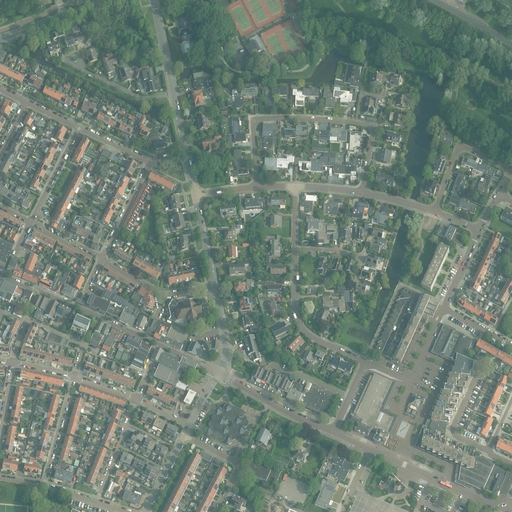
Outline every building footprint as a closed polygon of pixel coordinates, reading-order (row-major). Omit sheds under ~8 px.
[(288,0),(293,11),(299,8),(296,0),(288,0)] [(181,28),(178,28),(180,38),(192,36),(190,27),(190,26),(188,27),(186,20),(179,21),(181,28)] [(78,43),(75,34),(69,36),(70,39),(64,40),(67,47),(72,46),(72,45),(78,43)] [(246,47),(251,57),(255,55),(259,64),(268,59),(264,51),(260,52),(259,51),(262,49),(257,41),(246,47)] [(50,42),(46,43),(47,46),(50,53),(59,50),(57,42),(51,45),(50,42)] [(97,61),(93,50),(85,53),(88,64),(97,61)] [(108,60),(102,61),(106,75),(114,73),(111,65),(117,63),(115,57),(109,59),(108,60)] [(348,66),(345,83),(350,84),(358,86),(359,81),(361,68),(348,66)] [(10,79),(13,73),(10,71),(12,69),(9,68),(8,70),(5,76),(10,79)] [(131,80),(127,69),(119,72),(123,83),(131,80)] [(152,82),(150,70),(141,72),(142,79),(141,79),(143,85),(144,84),(145,89),(146,94),(154,92),(151,82),(152,82)] [(26,81),(23,79),(24,78),(21,77),(23,74),(20,72),(18,75),(16,81),(21,84),(20,86),(23,87),(26,81)] [(387,82),(388,74),(380,73),(380,76),(372,75),(370,84),(382,86),(383,81),(387,82)] [(398,88),(401,77),(395,75),(395,74),(388,73),(388,74),(387,82),(386,84),(390,84),(390,86),(398,88)] [(214,84),(213,78),(210,78),(210,77),(203,74),(199,75),(197,75),(194,76),(195,81),(195,86),(194,86),(195,89),(198,89),(201,88),(202,91),(214,89),(213,84),(214,84)] [(33,87),(37,80),(31,77),(29,82),(26,81),(23,87),(26,88),(27,85),(33,87)] [(39,90),(44,80),(38,77),(37,80),(33,87),(39,90)] [(48,97),(51,90),(51,91),(45,88),(42,94),(48,97)] [(204,102),(202,91),(201,88),(198,89),(198,92),(193,93),(193,96),(194,96),(196,108),(204,106),(205,105),(205,101),(204,102)] [(257,97),(257,88),(250,89),(250,90),(241,91),(241,94),(241,98),(244,98),(249,98),(249,97),(254,97),(257,97)] [(288,97),(288,88),(281,88),(281,89),(272,89),(272,96),(274,96),(274,97),(274,100),(278,100),(278,97),(288,97)] [(53,99),(56,93),(53,92),(54,90),(52,89),(51,90),(48,97),(53,99)] [(334,109),(335,99),(333,98),(332,98),(332,94),(328,94),(328,89),(324,89),(323,98),(326,99),(325,109),(334,109)] [(274,107),(274,100),(274,97),(274,96),(272,96),(266,96),(266,90),(262,91),(262,96),(265,96),(265,107),(274,107)] [(304,108),(305,97),(305,96),(303,96),(303,91),(293,90),(293,96),(296,96),(295,107),(304,108)] [(318,98),(319,90),(303,90),(303,91),(303,96),(305,96),(305,97),(318,98)] [(352,102),(353,95),(349,95),(350,93),(334,91),(333,98),(335,99),(349,100),(349,102),(352,102)] [(59,102),(62,96),(56,93),(53,99),(59,102)] [(244,109),(244,98),(241,98),(241,94),(238,94),(234,94),(235,102),(232,103),(228,103),(228,107),(232,107),(232,110),(244,109)] [(407,108),(409,99),(413,100),(414,96),(404,94),(404,98),(397,97),(396,106),(407,108)] [(64,105),(67,99),(62,96),(59,102),(64,105)] [(70,107),(74,98),(72,97),(71,97),(69,96),(67,99),(64,105),(70,107)] [(78,104),(75,103),(76,100),(74,99),(74,98),(70,107),(75,110),(78,104)] [(374,103),(366,101),(364,113),(372,115),(374,107),(377,107),(378,101),(375,100),(374,103)] [(10,111),(13,106),(6,102),(3,108),(10,111)] [(87,113),(91,104),(89,103),(88,105),(85,103),(81,111),(87,113)] [(92,116),(96,109),(97,106),(91,104),(87,113),(92,116)] [(0,113),(7,117),(10,112),(10,111),(3,108),(0,112),(0,113)] [(36,120),(37,118),(28,113),(26,119),(33,122),(34,119),(36,120)] [(402,128),(403,120),(402,120),(403,117),(394,115),(395,114),(390,113),(389,122),(393,122),(392,126),(402,128)] [(214,125),(213,121),(209,122),(207,114),(204,114),(205,116),(201,117),(202,118),(198,119),(200,130),(209,129),(208,126),(211,125),(214,125)] [(107,126),(110,120),(111,117),(106,115),(105,117),(104,117),(102,123),(107,126)] [(240,134),(239,118),(232,119),(233,135),(235,135),(240,134)] [(34,123),(33,122),(26,119),(23,125),(31,129),(34,123)] [(113,128),(117,120),(115,119),(113,121),(110,120),(107,126),(113,128)] [(118,131),(121,125),(118,124),(119,121),(117,120),(113,128),(118,131)] [(64,137),(66,132),(64,131),(65,128),(59,125),(58,128),(58,127),(56,132),(55,133),(64,137)] [(124,133),(127,128),(121,125),(118,131),(124,133)] [(132,130),(133,128),(128,125),(127,128),(124,133),(129,136),(131,133),(132,130)] [(141,127),(139,131),(141,132),(140,136),(146,139),(150,131),(149,131),(151,129),(146,126),(145,129),(141,127)] [(306,137),(307,130),(308,130),(308,127),(296,127),(296,130),(295,136),(306,137)] [(25,138),(27,132),(21,129),(18,134),(25,138)] [(295,136),(296,130),(284,129),(283,132),(284,132),(284,138),(295,139),(295,136)] [(341,134),(341,132),(342,132),(343,129),(330,129),(330,132),(330,138),(338,138),(341,138),(341,134)] [(330,138),(330,132),(318,131),(318,134),(319,134),(319,140),(330,141),(330,138)] [(399,143),(400,136),(393,134),(393,133),(388,132),(386,141),(399,143)] [(61,143),(64,137),(55,133),(54,134),(52,138),(54,140),(61,143)] [(362,143),(362,137),(363,137),(363,134),(350,133),(349,148),(349,151),(353,151),(353,149),(356,149),(356,147),(360,148),(360,142),(362,143)] [(22,143),(25,138),(18,134),(15,140),(22,143)] [(246,142),(246,134),(240,134),(235,135),(235,143),(246,142)] [(451,146),(454,136),(450,135),(449,137),(440,134),(439,139),(438,141),(447,145),(447,146),(449,147),(450,146),(451,146)] [(155,137),(150,138),(150,139),(151,144),(154,143),(155,150),(166,148),(165,141),(159,142),(158,137),(155,137)] [(273,150),(273,138),(269,138),(264,138),(263,149),(270,149),(269,150),(273,150)] [(89,148),(91,144),(82,139),(80,145),(88,149),(88,151),(91,152),(92,150),(89,148)] [(22,149),(24,145),(22,143),(15,140),(13,145),(21,150),(22,149)] [(216,149),(215,145),(218,145),(217,140),(202,143),(204,151),(207,150),(208,153),(213,152),(212,149),(216,149)] [(56,153),(59,147),(52,144),(49,149),(47,148),(56,153)] [(19,155),(21,151),(24,152),(25,150),(22,149),(21,150),(13,145),(10,151),(19,155)] [(88,151),(88,149),(80,145),(77,150),(83,154),(86,155),(88,151)] [(56,153),(47,148),(47,149),(46,149),(44,153),(46,155),(53,158),(56,153)] [(81,159),(83,154),(77,150),(74,156),(81,159)] [(389,165),(391,155),(393,155),(394,153),(379,150),(377,161),(383,162),(383,163),(389,165)] [(17,160),(19,155),(10,151),(7,156),(19,162),(19,161),(17,160)] [(242,166),(241,151),(234,151),(235,167),(237,167),(242,166)] [(50,164),(53,158),(46,155),(44,160),(50,164)] [(434,168),(433,172),(434,172),(433,174),(437,175),(438,174),(441,175),(447,158),(438,155),(434,168),(433,167),(433,168),(434,168)] [(19,162),(7,156),(4,161),(11,165),(12,163),(14,163),(15,161),(15,162),(18,163),(19,162)] [(78,165),(81,159),(74,156),(71,161),(78,165)] [(294,163),(294,157),(287,157),(287,160),(277,159),(277,162),(277,169),(287,169),(288,165),(289,165),(289,164),(292,164),(292,163),(294,163)] [(311,169),(311,172),(317,172),(317,169),(322,170),(322,165),(323,166),(323,163),(327,164),(327,163),(327,158),(325,158),(320,158),(320,160),(311,160),(311,163),(311,169)] [(461,164),(461,166),(465,167),(465,166),(473,169),(472,170),(486,175),(486,176),(483,183),(480,182),(476,192),(482,194),(483,190),(488,192),(493,177),(495,171),(478,165),(480,159),(477,159),(476,162),(464,158),(461,164)] [(277,169),(277,162),(277,159),(266,159),(265,171),(276,172),(277,169)] [(311,169),(311,163),(299,162),(299,159),(295,159),(295,165),(299,165),(299,167),(300,167),(300,171),(311,172),(311,169)] [(345,172),(345,166),(335,166),(336,159),(330,159),(329,167),(333,167),(333,168),(334,168),(334,175),(345,175),(345,172)] [(361,168),(361,160),(353,159),(352,163),(345,163),(345,166),(345,172),(356,173),(356,169),(359,169),(361,168)] [(48,169),(50,164),(44,160),(41,165),(41,166),(48,169)] [(8,170),(11,165),(4,161),(2,167),(8,170)] [(134,171),(137,166),(128,161),(125,166),(126,166),(125,167),(127,168),(134,171)] [(45,174),(48,169),(41,166),(41,165),(39,164),(37,169),(34,167),(33,169),(36,171),(36,170),(38,171),(45,174)] [(248,175),(248,166),(242,166),(237,167),(237,172),(234,172),(234,178),(237,178),(237,176),(248,175)] [(5,176),(8,170),(2,167),(0,169),(0,172),(3,174),(5,176)] [(131,177),(134,171),(127,168),(125,173),(122,172),(120,174),(126,177),(127,175),(131,177)] [(88,173),(86,172),(79,169),(76,174),(83,177),(85,179),(86,178),(85,177),(88,173)] [(17,180),(19,176),(16,174),(16,175),(13,174),(14,172),(11,170),(8,176),(17,180)] [(42,180),(45,174),(38,171),(36,176),(33,175),(42,180)] [(176,184),(150,172),(149,175),(149,176),(150,176),(148,180),(146,186),(148,187),(151,181),(171,191),(173,187),(175,187),(176,184)] [(80,183),(83,177),(76,174),(74,179),(80,183)] [(129,181),(125,179),(126,177),(120,174),(119,176),(120,177),(118,181),(115,180),(114,182),(117,184),(118,182),(126,187),(129,181)] [(392,187),(393,180),(391,180),(392,177),(386,176),(386,175),(377,174),(375,183),(386,185),(386,186),(392,187)] [(462,201),(464,194),(462,194),(466,182),(463,181),(465,176),(458,174),(457,179),(455,186),(454,186),(452,192),(451,193),(451,195),(451,196),(449,203),(458,206),(459,207),(462,201)] [(39,185),(42,180),(33,175),(31,179),(28,178),(27,180),(30,182),(30,180),(33,182),(39,185)] [(77,188),(80,183),(74,179),(71,185),(77,188)] [(433,197),(436,189),(435,188),(436,184),(429,181),(428,185),(427,185),(425,192),(430,194),(430,195),(433,197)] [(37,190),(39,185),(33,182),(30,187),(37,190)] [(124,192),(126,187),(118,182),(117,184),(115,188),(124,192)] [(75,193),(77,188),(71,185),(68,190),(75,193)] [(149,194),(151,188),(148,187),(146,186),(144,185),(141,190),(149,194)] [(121,198),(124,192),(115,188),(113,192),(112,193),(121,198)] [(5,199),(9,192),(4,190),(0,196),(5,199)] [(72,199),(75,193),(68,190),(65,196),(72,199)] [(146,199),(149,194),(141,190),(139,196),(146,199)] [(11,202),(14,195),(9,192),(5,199),(11,202)] [(16,204),(20,198),(21,194),(17,192),(16,194),(15,193),(14,195),(11,202),(16,204)] [(118,203),(121,198),(112,193),(112,195),(110,199),(112,200),(118,203)] [(76,203),(78,200),(75,199),(74,200),(72,199),(65,196),(63,201),(72,205),(74,201),(76,203)] [(143,205),(146,199),(139,196),(136,201),(143,205)] [(179,203),(178,196),(171,198),(171,196),(167,197),(167,200),(169,199),(170,205),(179,203)] [(305,208),(300,208),(300,212),(305,212),(312,212),(312,202),(316,202),(317,197),(306,197),(306,201),(305,208)] [(22,207),(25,201),(20,198),(16,204),(22,207)] [(285,206),(285,198),(279,198),(271,198),(268,198),(268,205),(271,205),(271,206),(280,206),(280,209),(285,209),(285,206)] [(260,207),(259,199),(245,200),(245,203),(246,208),(260,207)] [(324,204),(322,215),(337,217),(337,211),(338,204),(342,205),(343,200),(332,199),(331,203),(331,205),(324,204)] [(116,208),(118,203),(112,200),(109,205),(116,208)] [(27,210),(31,203),(25,201),(22,207),(27,210)] [(66,210),(69,205),(72,206),(72,205),(63,201),(60,206),(66,210)] [(140,210),(143,205),(136,201),(133,207),(140,210)] [(477,206),(462,201),(459,207),(459,208),(474,213),(477,206)] [(180,209),(179,203),(170,205),(167,206),(169,211),(170,211),(171,214),(177,213),(176,210),(180,209)] [(362,220),(364,209),(368,210),(369,205),(358,203),(358,207),(357,207),(357,210),(354,209),(352,218),(362,220)] [(113,214),(116,208),(109,205),(107,204),(106,205),(104,209),(106,210),(113,214)] [(237,215),(235,205),(228,206),(229,208),(220,209),(221,217),(237,215)] [(64,215),(66,210),(60,206),(57,212),(64,215)] [(138,216),(140,210),(133,207),(130,212),(138,216)] [(386,226),(389,214),(393,215),(394,211),(384,208),(383,212),(382,212),(382,215),(376,213),(374,219),(377,220),(377,223),(386,226)] [(110,219),(113,214),(106,210),(104,216),(110,219)] [(511,213),(511,214),(506,211),(502,217),(502,218),(501,219),(501,220),(511,225),(511,213)] [(61,220),(64,215),(57,212),(55,217),(61,220)] [(135,221),(138,216),(130,212),(128,217),(135,221)] [(183,222),(182,215),(177,216),(177,213),(171,214),(171,218),(173,217),(174,223),(183,222)] [(282,228),(282,217),(273,217),(273,214),(265,214),(265,218),(271,218),(271,227),(282,228)] [(8,226),(11,218),(6,216),(2,223),(8,226)] [(108,225),(110,219),(104,216),(101,222),(108,225)] [(65,224),(67,222),(64,220),(63,221),(61,220),(55,217),(52,223),(61,227),(63,223),(65,224)] [(132,226),(135,221),(128,217),(125,223),(132,226)] [(13,229),(17,221),(11,218),(8,226),(13,229)] [(324,241),(324,230),(321,230),(321,223),(319,223),(319,219),(306,220),(306,223),(308,223),(308,231),(318,231),(318,241),(321,241),(321,244),(324,244),(324,241)] [(19,231),(22,224),(17,221),(13,229),(19,231)] [(184,228),(183,222),(174,223),(175,228),(171,229),(172,233),(178,231),(178,229),(184,228)] [(130,232),(132,226),(125,223),(122,228),(130,232)] [(338,241),(338,232),(337,232),(337,227),(327,227),(327,223),(321,223),(321,230),(324,230),(324,241),(324,244),(329,244),(329,240),(327,240),(327,235),(333,235),(333,241),(338,241)] [(75,235),(79,228),(73,225),(70,232),(75,235)] [(466,238),(450,230),(441,226),(436,235),(444,239),(440,247),(441,247),(442,247),(443,248),(447,250),(451,242),(462,247),(466,238)] [(81,238),(84,231),(79,228),(75,235),(81,238)] [(364,241),(364,231),(358,230),(358,228),(355,228),(355,234),(358,234),(357,240),(358,241),(361,242),(361,241),(364,241)] [(36,241),(39,235),(40,233),(32,229),(31,232),(33,233),(32,236),(31,238),(36,241)] [(86,240),(90,233),(91,231),(87,229),(86,229),(85,229),(84,231),(81,238),(86,240)] [(350,243),(351,233),(347,233),(347,230),(342,229),(341,236),(344,237),(344,243),(344,244),(348,244),(348,243),(350,243)] [(381,239),(383,232),(374,229),(372,236),(379,238),(378,241),(386,243),(387,240),(381,239)] [(235,240),(234,230),(232,230),(225,231),(225,240),(235,240)] [(42,244),(45,238),(46,236),(40,233),(39,235),(36,241),(42,244)] [(92,243),(95,236),(90,233),(86,240),(92,243)] [(97,246),(101,239),(102,237),(97,235),(96,234),(95,236),(92,243),(97,246)] [(499,243),(502,237),(495,234),(492,240),(499,243)] [(47,246),(50,240),(51,239),(46,236),(45,238),(42,244),(47,246)] [(188,244),(186,237),(179,238),(176,239),(177,241),(180,241),(180,245),(186,244),(187,244),(188,244)] [(280,258),(280,248),(282,248),(282,237),(277,237),(271,237),(265,237),(265,242),(271,242),(271,248),(272,248),(272,257),(266,257),(266,263),(273,263),(273,258),(280,258)] [(0,270),(3,271),(14,246),(0,239),(0,270)] [(54,247),(55,243),(56,242),(51,239),(50,240),(47,246),(52,249),(53,247),(54,247)] [(497,248),(499,243),(492,240),(490,245),(497,248)] [(33,248),(34,245),(29,242),(27,244),(25,243),(23,247),(31,251),(33,248)] [(383,250),(384,247),(386,248),(386,245),(379,242),(378,245),(372,243),(370,250),(379,253),(380,249),(383,250)] [(62,251),(64,246),(59,243),(56,248),(55,251),(58,252),(59,250),(62,251)] [(188,250),(187,244),(186,244),(180,245),(178,246),(179,252),(188,250)] [(494,254),(496,248),(497,248),(490,245),(487,250),(494,254)] [(67,254),(70,248),(64,246),(62,251),(67,254)] [(122,253),(118,251),(120,248),(118,247),(116,249),(113,255),(118,258),(122,253)] [(430,292),(449,251),(447,250),(443,248),(442,247),(441,247),(440,247),(422,288),(423,288),(423,289),(424,289),(430,292)] [(72,256),(75,251),(70,248),(67,254),(72,256)] [(496,255),(494,254),(487,250),(485,256),(493,260),(496,255)] [(124,261),(127,256),(122,253),(118,258),(124,261)] [(139,269),(146,257),(147,254),(145,253),(142,259),(141,262),(136,259),(132,266),(139,269)] [(33,270),(34,268),(38,257),(30,254),(24,270),(21,279),(30,283),(34,274),(33,274),(34,270),(33,270)] [(83,262),(86,257),(80,254),(76,262),(78,263),(80,260),(83,262)] [(129,264),(132,259),(127,256),(124,261),(129,264)] [(489,265),(491,259),(493,260),(485,256),(482,261),(489,265)] [(17,265),(17,264),(18,260),(12,257),(6,271),(13,273),(16,267),(17,265)] [(89,265),(91,259),(86,257),(83,262),(86,263),(85,266),(87,267),(89,265)] [(148,266),(144,264),(148,258),(146,257),(139,269),(144,273),(148,266)] [(380,264),(380,261),(383,262),(384,259),(376,257),(375,260),(369,258),(367,264),(376,267),(377,264),(380,264)] [(328,268),(325,267),(327,261),(326,261),(327,260),(323,259),(323,260),(321,259),(318,269),(321,270),(320,275),(325,276),(328,268)] [(339,268),(341,262),(340,262),(340,261),(337,260),(337,261),(335,260),(332,270),(338,272),(337,274),(340,275),(342,269),(339,268)] [(52,267),(53,264),(48,261),(44,272),(48,274),(50,267),(52,267)] [(352,269),(354,263),(353,263),(353,262),(350,261),(350,262),(348,261),(345,271),(350,273),(350,274),(353,275),(355,270),(352,269)] [(486,270),(489,265),(482,261),(480,267),(486,270)] [(245,275),(244,267),(248,266),(248,262),(237,263),(237,267),(229,267),(230,276),(245,275)] [(285,270),(285,267),(275,267),(275,264),(267,264),(267,270),(271,270),(271,274),(286,275),(286,270),(285,270)] [(150,276),(156,266),(154,265),(152,269),(148,266),(144,273),(150,276)] [(156,280),(160,273),(156,271),(158,268),(156,266),(150,276),(156,280)] [(21,279),(24,270),(16,267),(13,273),(13,276),(21,279)] [(108,275),(111,270),(105,267),(102,272),(101,274),(103,276),(105,273),(108,275)] [(484,275),(486,270),(480,267),(477,272),(484,275)] [(37,285),(42,273),(38,272),(39,270),(38,269),(37,271),(34,270),(33,274),(34,274),(30,283),(37,285)] [(113,278),(116,273),(111,270),(108,275),(113,278)] [(370,280),(372,274),(375,274),(376,271),(370,270),(369,272),(363,270),(361,277),(370,280)] [(193,276),(195,276),(194,271),(192,272),(187,273),(188,281),(193,280),(193,276)] [(481,281),(484,276),(484,275),(477,272),(475,278),(481,281)] [(123,284),(126,279),(121,276),(118,281),(123,284)] [(56,292),(60,294),(62,289),(63,289),(65,285),(66,282),(62,280),(55,277),(52,283),(52,285),(49,291),(55,294),(56,292)] [(81,286),(84,280),(77,277),(75,283),(81,286)] [(479,286),(481,281),(475,278),(472,283),(479,286)] [(511,281),(507,279),(503,284),(506,285),(511,288),(511,281)] [(49,291),(52,285),(52,283),(45,280),(44,282),(41,281),(39,286),(49,291)] [(254,288),(254,280),(246,280),(246,284),(245,283),(234,283),(234,293),(246,293),(246,292),(247,292),(247,288),(254,288)] [(0,299),(9,304),(13,296),(17,298),(16,301),(18,302),(20,298),(23,291),(17,289),(17,288),(0,281),(0,299)] [(134,290),(137,285),(131,282),(128,287),(131,289),(130,291),(132,292),(133,290),(134,290)] [(365,293),(367,286),(370,287),(371,284),(365,282),(364,285),(358,284),(356,290),(365,293)] [(79,291),(81,286),(75,283),(72,288),(65,285),(77,291),(79,291)] [(282,293),(282,286),(274,286),(274,283),(265,283),(265,287),(268,287),(268,292),(282,293)] [(476,292),(479,286),(472,283),(469,289),(476,292)] [(76,293),(77,291),(65,285),(64,287),(76,293)] [(510,294),(511,290),(511,288),(506,285),(503,291),(510,294)] [(73,300),(76,293),(64,287),(63,289),(61,294),(73,300)] [(152,297),(151,292),(142,287),(138,295),(135,293),(131,299),(139,304),(141,300),(152,297)] [(354,311),(352,291),(351,291),(337,287),(338,295),(340,295),(341,298),(344,297),(345,312),(354,311)] [(421,334),(431,312),(434,313),(439,304),(427,299),(428,297),(421,294),(420,296),(415,293),(406,289),(400,293),(401,295),(398,298),(399,300),(402,303),(406,301),(407,302),(410,304),(411,303),(413,298),(427,305),(425,309),(423,314),(421,318),(419,323),(417,327),(415,332),(421,334)] [(30,300),(33,293),(26,290),(20,302),(24,304),(26,300),(28,301),(28,302),(29,303),(30,300)] [(139,310),(128,304),(104,291),(100,301),(84,294),(83,296),(82,295),(79,302),(89,307),(89,308),(105,315),(106,314),(119,320),(119,322),(131,327),(132,326),(142,331),(146,321),(140,318),(139,318),(136,317),(139,310)] [(507,300),(510,294),(503,291),(500,296),(507,300)] [(345,312),(344,297),(341,298),(341,300),(329,301),(329,297),(330,297),(330,293),(323,294),(323,297),(324,306),(323,306),(323,308),(322,309),(329,312),(330,309),(339,308),(339,312),(345,312)] [(34,299),(31,306),(37,309),(33,318),(41,322),(44,316),(52,319),(54,320),(56,316),(62,319),(63,317),(67,319),(70,312),(70,311),(51,302),(51,303),(42,299),(35,296),(34,299)] [(504,305),(507,300),(500,296),(497,301),(504,305)] [(154,304),(152,297),(141,300),(139,304),(137,307),(145,311),(146,308),(151,310),(154,304)] [(427,305),(413,298),(411,303),(425,309),(427,305)] [(202,318),(198,303),(193,304),(188,300),(184,306),(181,303),(177,304),(174,303),(174,302),(170,299),(165,307),(167,317),(166,319),(170,322),(171,321),(174,324),(175,322),(177,323),(178,322),(180,322),(180,323),(187,321),(193,325),(196,319),(202,318)] [(463,308),(466,302),(461,299),(457,305),(463,308)] [(250,311),(249,304),(253,304),(253,301),(249,301),(248,300),(240,301),(241,308),(240,308),(240,313),(250,311)] [(278,312),(275,302),(266,304),(266,307),(268,307),(269,314),(266,314),(267,318),(280,315),(281,314),(280,312),(279,311),(278,312)] [(468,311),(472,305),(466,302),(463,308),(468,311)] [(425,309),(411,303),(410,304),(409,307),(423,314),(425,309)] [(473,314),(477,308),(478,306),(473,303),(472,305),(468,311),(473,314)] [(22,317),(25,310),(17,306),(13,313),(22,317)] [(423,314),(409,307),(407,312),(421,318),(423,314)] [(478,317),(482,311),(477,308),(473,314),(478,317)] [(323,325),(330,312),(329,312),(322,309),(316,322),(320,323),(320,324),(321,324),(323,325)] [(484,320),(487,314),(482,311),(478,317),(484,320)] [(71,325),(75,317),(76,314),(71,312),(66,322),(71,325)] [(421,318),(407,312),(405,316),(419,323),(421,318)] [(253,323),(252,319),(263,317),(262,314),(257,314),(251,315),(251,317),(242,319),(244,328),(250,327),(250,323),(253,323)] [(489,323),(493,317),(487,314),(484,320),(489,323)] [(419,323),(405,316),(402,321),(417,327),(419,323)] [(88,328),(90,323),(76,317),(71,330),(74,332),(84,336),(88,328)] [(494,326),(498,320),(493,317),(489,323),(494,326)] [(167,337),(168,333),(171,328),(158,322),(157,321),(154,320),(150,328),(148,328),(146,333),(154,336),(153,338),(180,350),(182,345),(171,340),(166,338),(167,337)] [(17,330),(20,324),(13,321),(11,327),(17,330)] [(417,327),(402,321),(400,325),(415,332),(417,327)] [(289,332),(287,327),(286,328),(284,323),(277,327),(278,328),(272,331),(276,338),(289,332)] [(106,337),(110,328),(104,325),(104,326),(98,324),(89,344),(98,348),(103,336),(106,337)] [(35,334),(37,328),(31,325),(28,331),(35,334)] [(415,332),(400,325),(398,330),(413,336),(415,332)] [(441,353),(452,332),(454,333),(455,331),(456,330),(446,326),(434,350),(441,353)] [(14,336),(17,330),(11,327),(8,333),(14,336)] [(109,352),(115,339),(120,342),(124,334),(112,329),(103,350),(109,352)] [(43,339),(47,332),(44,330),(42,335),(39,334),(38,336),(43,339)] [(413,336),(398,330),(396,335),(411,341),(413,336)] [(32,340),(35,334),(28,331),(26,337),(32,340)] [(450,359),(461,337),(463,338),(464,337),(465,336),(455,331),(454,333),(452,332),(441,353),(444,355),(450,359)] [(12,342),(14,336),(8,333),(5,339),(9,341),(6,347),(3,346),(2,353),(8,354),(9,347),(12,342)] [(258,353),(254,338),(259,336),(259,334),(254,335),(254,337),(244,339),(249,356),(250,356),(250,359),(253,358),(254,362),(258,361),(260,360),(258,353)] [(138,350),(141,342),(129,336),(129,337),(125,335),(119,347),(121,348),(123,345),(126,346),(125,348),(130,351),(131,348),(134,349),(134,348),(138,350)] [(411,341),(396,335),(394,339),(409,346),(411,341)] [(29,346),(32,340),(26,337),(23,343),(26,344),(29,346)] [(300,338),(299,339),(297,337),(290,344),(288,342),(284,346),(287,348),(288,347),(293,352),(299,345),(300,346),(304,342),(300,338)] [(480,458),(475,455),(476,451),(471,451),(471,449),(465,448),(465,447),(459,446),(459,444),(454,443),(454,441),(448,440),(448,439),(445,438),(447,424),(449,424),(450,418),(451,418),(452,412),(454,413),(455,407),(456,407),(457,401),(459,401),(460,395),(462,395),(463,390),(464,390),(465,384),(467,384),(468,378),(469,378),(470,372),(472,373),(473,363),(468,361),(464,359),(473,341),(464,337),(463,338),(461,337),(450,359),(454,364),(454,365),(453,365),(453,366),(452,366),(452,367),(452,368),(453,368),(453,369),(454,369),(453,376),(451,376),(450,381),(449,381),(448,387),(446,387),(445,393),(444,393),(443,398),(441,398),(440,404),(439,404),(438,410),(436,410),(435,416),(433,415),(432,421),(428,431),(424,430),(421,448),(427,449),(427,450),(430,451),(433,451),(432,453),(438,454),(438,456),(444,456),(444,458),(450,459),(449,461),(455,462),(455,463),(461,464),(459,475),(455,474),(455,479),(483,492),(483,490),(485,491),(485,492),(486,492),(487,492),(487,493),(488,493),(489,493),(490,494),(492,494),(492,495),(493,495),(494,495),(494,496),(495,496),(496,496),(497,497),(498,497),(499,495),(499,494),(500,492),(507,496),(511,484),(511,474),(494,466),(496,463),(481,456),(480,458)] [(409,346),(394,339),(392,344),(407,350),(409,346)] [(211,350),(210,349),(212,349),(217,350),(217,349),(218,349),(218,344),(217,344),(218,342),(213,341),(213,342),(211,342),(210,342),(209,342),(208,342),(207,343),(207,342),(202,344),(203,345),(202,345),(201,346),(200,347),(200,346),(191,342),(187,352),(196,356),(196,354),(198,355),(198,356),(202,358),(203,357),(204,357),(206,353),(205,353),(206,351),(206,352),(211,350)] [(481,350),(485,344),(479,341),(476,347),(481,350)] [(148,353),(151,346),(141,342),(138,350),(135,356),(145,361),(147,357),(146,357),(148,353)] [(27,357),(28,351),(24,350),(26,344),(23,343),(21,349),(20,356),(27,357)] [(407,350),(392,344),(390,348),(405,355),(407,350)] [(486,353),(490,347),(485,344),(481,350),(486,353)] [(491,356),(495,350),(490,347),(486,353),(491,356)] [(405,355),(390,348),(388,353),(403,359),(405,355)] [(192,376),(196,367),(182,360),(181,361),(162,353),(163,352),(156,349),(151,360),(160,364),(154,377),(175,387),(185,391),(187,385),(178,381),(182,371),(192,376)] [(497,359),(500,353),(495,350),(491,356),(497,359)] [(314,359),(315,357),(313,356),(314,355),(307,351),(303,360),(310,363),(312,364),(314,359)] [(322,359),(325,354),(318,351),(315,357),(314,359),(321,362),(320,365),(323,367),(326,361),(322,359)] [(403,359),(388,353),(386,357),(391,360),(390,361),(397,365),(398,363),(400,364),(403,359)] [(501,364),(505,356),(500,353),(497,359),(500,361),(499,363),(501,364)] [(141,370),(145,361),(135,356),(131,365),(141,370)] [(507,365),(511,359),(505,356),(501,364),(501,365),(502,362),(507,365)] [(58,365),(60,358),(53,357),(52,363),(58,365)] [(348,377),(353,366),(348,364),(347,364),(346,363),(343,361),(342,362),(335,358),(332,364),(330,363),(326,370),(330,372),(333,366),(338,369),(337,369),(345,372),(343,375),(348,377)] [(73,366),(74,361),(66,360),(64,366),(71,368),(71,366),(73,366)] [(90,374),(92,367),(86,365),(83,372),(90,374)] [(98,369),(92,367),(90,374),(96,376),(98,369)] [(285,399),(293,382),(287,380),(288,378),(284,377),(283,378),(268,371),(269,370),(265,368),(264,369),(264,370),(256,367),(250,381),(283,397),(283,399),(285,399)] [(102,378),(104,371),(98,369),(96,376),(102,378)] [(27,379),(28,372),(21,371),(19,378),(27,379)] [(111,373),(104,371),(102,378),(108,380),(111,373)] [(34,381),(35,374),(28,372),(27,379),(34,381)] [(117,376),(111,373),(108,380),(115,382),(117,376)] [(40,383),(42,375),(35,374),(34,381),(40,383)] [(382,403),(383,403),(392,382),(374,374),(373,378),(372,379),(369,378),(352,415),(351,414),(350,416),(348,421),(357,425),(354,431),(367,437),(368,436),(374,439),(373,442),(384,447),(389,436),(386,435),(393,419),(388,416),(387,417),(386,418),(385,418),(384,419),(382,419),(381,419),(380,419),(379,418),(378,418),(377,417),(376,416),(375,415),(374,414),(374,413),(374,412),(374,411),(374,409),(374,408),(375,407),(375,406),(376,405),(377,404),(378,404),(379,403),(380,403),(382,403)] [(47,384),(49,377),(42,375),(40,383),(47,384)] [(123,378),(117,376),(115,382),(121,384),(123,378)] [(505,385),(508,379),(501,376),(498,382),(505,385)] [(54,386),(56,379),(49,377),(47,384),(54,386)] [(127,386),(129,380),(123,378),(121,384),(127,386)] [(61,387),(63,380),(56,379),(54,386),(61,387)] [(133,388),(135,382),(129,380),(127,386),(133,388)] [(503,390),(505,385),(498,382),(496,387),(503,390)] [(302,396),(298,393),(301,386),(294,383),(286,400),(298,405),(302,396)] [(324,416),(333,396),(307,384),(302,396),(298,405),(324,416)] [(84,394),(87,387),(81,385),(80,387),(79,392),(78,392),(84,394)] [(90,396),(92,389),(87,387),(84,394),(90,396)] [(500,396),(503,391),(503,390),(496,387),(494,393),(500,396)] [(155,391),(149,388),(146,394),(152,397),(155,391)] [(96,398),(98,391),(92,389),(90,396),(96,398)] [(101,400),(104,393),(98,391),(96,398),(101,400)] [(161,394),(155,391),(152,397),(158,400),(161,394)] [(196,396),(189,392),(183,404),(190,408),(196,396)] [(107,402),(109,395),(104,393),(101,400),(107,402)] [(498,402),(500,396),(494,393),(491,398),(498,402)] [(167,397),(161,394),(158,400),(164,403),(167,397)] [(422,403),(423,401),(424,402),(425,399),(414,394),(408,406),(418,410),(420,405),(421,405),(422,405),(423,405),(423,404),(423,403),(422,403)] [(113,404),(115,397),(109,395),(107,402),(113,404)] [(118,406),(121,399),(115,397),(113,404),(118,406)] [(169,406),(173,400),(167,397),(164,403),(169,406)] [(495,407),(498,402),(491,398),(489,404),(495,407)] [(127,410),(129,404),(126,403),(126,401),(121,399),(118,406),(124,408),(124,409),(127,410)] [(175,409),(178,403),(173,400),(169,406),(175,409)] [(56,410),(58,405),(58,404),(51,402),(50,408),(56,410)] [(493,412),(495,407),(489,404),(486,409),(493,412)] [(242,438),(241,435),(244,434),(245,431),(244,428),(247,427),(248,425),(248,424),(247,422),(245,421),(244,418),(245,415),(245,414),(246,414),(245,413),(244,413),(244,412),(235,408),(232,408),(232,409),(231,406),(228,405),(225,406),(224,409),(221,410),(218,408),(215,409),(214,412),(215,415),(212,416),(211,419),(212,421),(209,422),(208,425),(209,428),(206,429),(205,432),(206,434),(209,436),(212,435),(213,437),(215,439),(218,438),(219,441),(222,442),(225,441),(226,444),(228,445),(231,444),(233,441),(235,440),(238,442),(241,441),(242,438)] [(490,418),(493,412),(486,409),(484,415),(490,418)] [(119,421),(121,415),(114,413),(112,418),(119,421)] [(145,423),(149,416),(145,413),(144,414),(141,413),(138,419),(141,421),(145,423)] [(154,421),(152,421),(154,418),(149,416),(145,423),(151,426),(154,421)] [(116,426),(119,421),(112,418),(110,424),(116,426)] [(491,427),(493,421),(486,418),(484,424),(491,427)] [(157,429),(161,422),(157,419),(155,422),(154,421),(151,426),(157,429)] [(164,427),(166,424),(161,422),(157,429),(162,432),(162,431),(163,432),(166,428),(164,427)] [(114,432),(116,427),(116,426),(110,424),(108,429),(114,432)] [(488,433),(491,427),(484,424),(481,430),(488,433)] [(169,435),(173,428),(169,425),(167,428),(166,428),(163,432),(165,433),(169,435)] [(176,434),(178,430),(173,428),(169,435),(174,438),(176,434)] [(112,438),(114,432),(108,429),(105,435),(112,438)] [(486,438),(488,433),(481,430),(479,435),(486,438)] [(264,445),(269,435),(261,431),(256,442),(257,442),(255,444),(258,445),(258,444),(261,445),(261,444),(264,445)] [(135,443),(139,436),(134,433),(134,434),(133,434),(133,435),(132,436),(129,435),(126,441),(131,444),(133,442),(135,443)] [(110,443),(112,438),(105,435),(103,441),(110,443)] [(143,442),(142,441),(143,438),(139,436),(135,443),(141,446),(143,442)] [(147,449),(151,442),(146,439),(145,442),(143,442),(141,446),(147,449)] [(511,446),(504,442),(504,441),(500,439),(499,442),(496,449),(511,456),(511,446)] [(108,449),(110,443),(103,441),(101,446),(108,449)] [(155,447),(154,447),(155,444),(151,442),(147,449),(153,452),(155,447)] [(159,455),(163,448),(158,446),(157,448),(155,447),(153,452),(159,455)] [(164,463),(170,453),(167,451),(167,450),(163,448),(159,455),(163,458),(162,461),(164,463)] [(104,457),(107,452),(100,449),(98,455),(104,457)] [(304,462),(307,454),(297,450),(294,458),(297,460),(296,462),(299,463),(300,461),(304,462)] [(42,461),(44,455),(37,453),(36,459),(42,461)] [(125,464),(128,456),(124,454),(120,460),(119,460),(117,464),(118,465),(119,463),(121,464),(122,462),(125,464)] [(102,463),(104,458),(104,457),(98,455),(96,458),(94,457),(93,460),(96,460),(102,463)] [(201,458),(199,457),(194,455),(191,460),(199,464),(202,459),(201,458)] [(349,469),(348,467),(348,466),(347,464),(345,462),(344,462),(345,459),(336,455),(332,464),(336,466),(331,476),(344,482),(349,472),(348,471),(349,469)] [(129,466),(133,459),(128,456),(125,464),(127,465),(126,467),(130,469),(130,467),(129,466)] [(100,469),(102,463),(96,460),(93,466),(100,469)] [(137,470),(141,462),(136,460),(132,467),(130,467),(130,469),(129,469),(132,470),(134,470),(134,469),(137,470)] [(196,469),(199,464),(191,460),(189,465),(196,469)] [(9,471),(10,463),(3,462),(2,469),(9,471)] [(142,475),(145,468),(143,467),(145,465),(141,462),(137,470),(139,471),(139,472),(138,473),(142,475)] [(277,481),(281,472),(264,465),(263,468),(250,462),(245,474),(263,482),(262,485),(271,489),(275,480),(277,481)] [(20,470),(21,463),(18,463),(18,464),(10,463),(9,471),(16,472),(17,469),(20,470)] [(30,474),(32,466),(25,465),(25,464),(21,463),(20,470),(24,471),(23,473),(30,474)] [(193,475),(196,470),(196,469),(189,465),(186,471),(193,475)] [(39,467),(32,466),(30,474),(37,475),(39,467)] [(98,474),(100,469),(93,466),(91,472),(98,474)] [(148,476),(152,468),(148,466),(146,469),(145,468),(142,475),(145,476),(146,475),(148,476)] [(154,483),(159,473),(156,472),(157,471),(152,468),(148,476),(153,478),(151,482),(154,483)] [(222,469),(219,468),(216,473),(224,477),(227,472),(222,469)] [(62,481),(65,473),(56,471),(54,479),(58,480),(62,481)] [(121,479),(123,477),(127,479),(127,478),(128,477),(128,476),(126,475),(124,473),(124,474),(117,471),(115,476),(118,478),(116,483),(119,485),(121,479)] [(191,480),(193,475),(186,471),(183,476),(191,480)] [(95,480),(98,474),(91,472),(89,477),(95,480)] [(70,484),(73,475),(65,473),(62,481),(66,482),(70,484)] [(221,482),(224,477),(216,473),(214,478),(221,482)] [(188,486),(191,480),(183,476),(180,482),(188,486)] [(93,486),(95,480),(89,477),(87,483),(93,486)] [(386,489),(391,479),(387,477),(384,484),(381,482),(379,486),(386,489)] [(219,488),(221,483),(221,482),(214,478),(211,484),(219,488)] [(328,506),(338,485),(328,480),(322,493),(320,492),(314,505),(329,511),(332,507),(328,506)] [(185,491),(188,486),(180,482),(178,487),(185,491)] [(216,493),(219,488),(211,484),(208,489),(216,493)] [(402,490),(402,489),(402,488),(401,487),(400,486),(399,486),(398,486),(397,486),(396,486),(395,487),(394,488),(394,489),(394,490),(394,491),(394,492),(395,492),(395,493),(396,493),(396,494),(397,494),(398,494),(399,494),(400,494),(400,493),(401,493),(401,492),(402,491),(402,490)] [(182,496),(185,491),(178,487),(175,492),(182,496)] [(213,499),(216,493),(208,489),(205,495),(213,499)] [(130,503),(133,495),(125,492),(122,500),(130,503)] [(180,502),(182,496),(175,492),(172,498),(180,502)] [(138,506),(141,498),(133,495),(130,503),(138,506)] [(210,504),(213,499),(205,495),(203,500),(210,504)] [(177,507),(180,502),(172,498),(169,503),(177,507)] [(244,507),(247,501),(241,498),(240,501),(233,498),(230,505),(239,510),(242,506),(244,507)] [(208,509),(210,504),(203,500),(200,505),(208,509)] [(173,511),(174,511),(177,507),(169,503),(167,509),(173,511)]
